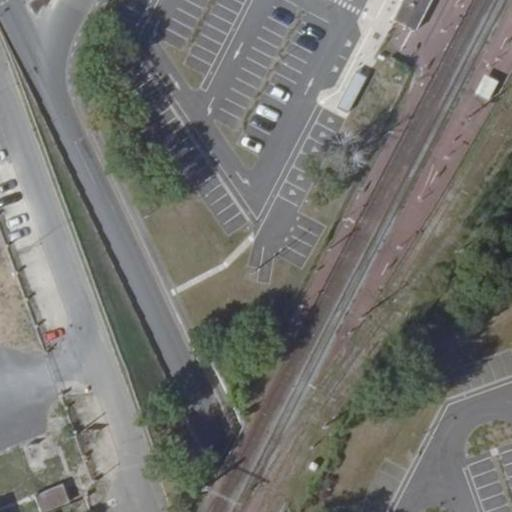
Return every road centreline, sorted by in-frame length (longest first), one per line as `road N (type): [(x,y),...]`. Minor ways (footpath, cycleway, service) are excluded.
road 1 (tertiary): [(252,511),(39,64)]
road 2 (unclassified): [(123,511),(128,446),(0,87)]
